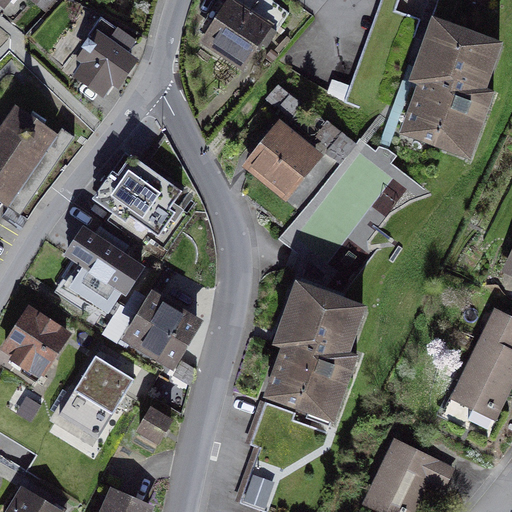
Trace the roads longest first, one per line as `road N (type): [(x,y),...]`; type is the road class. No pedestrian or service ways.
road 1 (primary): [(330,0),(26,511)]
road 2 (residential): [(153,85),(167,95),(212,185),(234,259),(185,511)]
road 3 (residential): [(0,298),(56,205),(153,85)]
